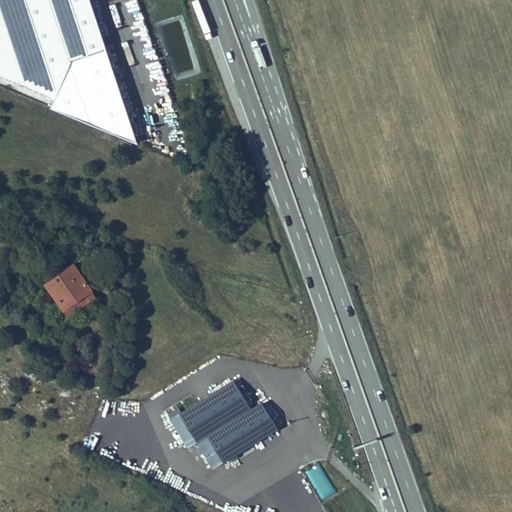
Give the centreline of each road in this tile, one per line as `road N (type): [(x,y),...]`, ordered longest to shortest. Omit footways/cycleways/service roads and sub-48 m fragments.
road 1 (trunk): [(215,0),(395,511)]
road 2 (trunk): [(419,511),(262,61)]
road 3 (unknown): [(328,321),(313,376),(316,424),(341,463),(393,506)]
